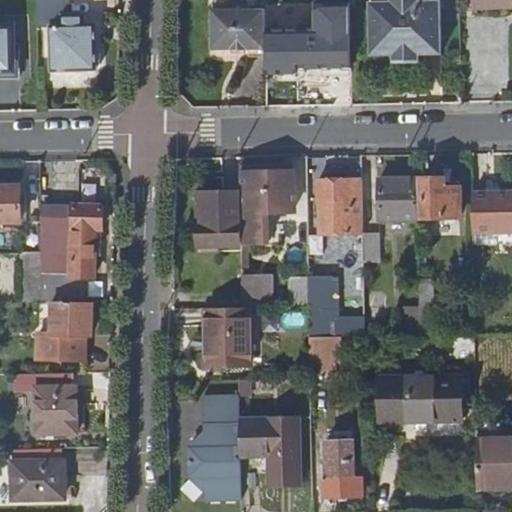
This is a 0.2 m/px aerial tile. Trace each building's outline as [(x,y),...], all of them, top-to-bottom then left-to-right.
[(71,13),(70,0),(39,0),(39,26),(52,25),(54,69),(99,67),(104,60),(103,50),(98,44),(97,22),(78,23),(77,13),(71,13)] [(351,35),(350,0),(327,0),(327,35),(351,35)] [(439,0),(370,0),(371,53),(393,53),(394,56),(419,56),(419,52),(441,52),(439,0)] [(266,52),(265,12),(212,11),(213,52),(266,52)] [(0,69),(14,70),(14,23),(0,23),(0,69)] [(247,192),(241,193),(242,242),(261,242),(261,211),(294,210),(293,172),(247,173),(247,192)] [(447,178),(424,178),(424,217),(464,217),(464,181),(447,180),(447,178)] [(418,222),(418,179),(380,180),(380,222),(418,222)] [(364,235),(363,180),(318,181),(318,204),(320,205),(321,235),(364,235)] [(0,186),(0,223),(25,222),(24,199),(18,199),(18,186),(0,186)] [(242,242),(241,193),(235,193),(199,195),(200,231),(194,231),(194,250),(242,248),(242,242)] [(511,193),(474,193),(474,239),(511,237),(511,193)] [(40,253),(41,301),(90,299),(91,277),(96,276),(98,226),(104,226),(105,204),(74,205),(73,217),(39,218),(40,253)] [(380,235),(364,235),(364,264),(380,264),(380,235)] [(21,287),(21,302),(41,301),(40,253),(21,254),(21,287)] [(332,277),(310,278),(310,308),(333,308),(332,277)] [(310,308),(310,278),(290,278),(291,308),(310,308)] [(269,279),(243,279),(243,308),(254,308),(270,308),(269,279)] [(419,306),(420,336),(433,336),(432,281),(419,281),(419,306)] [(0,287),(0,302),(21,302),(21,287),(0,287)] [(39,333),(40,359),(86,360),(86,342),(81,342),(81,334),(92,333),(92,301),(52,302),(52,333),(39,333)] [(374,328),(374,337),(420,336),(419,306),(403,307),(404,328),(374,328)] [(254,308),(243,308),(210,308),(209,365),(253,366),(254,308)] [(365,338),(365,324),(339,324),(339,327),(339,338),(365,338)] [(348,342),(320,342),(320,374),(349,374),(348,342)] [(37,391),(38,434),(79,432),(77,385),(75,385),(74,373),(16,374),(17,391),(37,391)] [(379,376),(380,422),(409,421),(409,379),(409,375),(379,376)] [(434,421),(461,420),(461,375),(409,375),(409,379),(438,378),(438,390),(450,390),(451,413),(434,413),(434,421)] [(409,421),(434,421),(434,413),(451,413),(450,390),(438,390),(438,378),(409,379),(409,421)] [(241,455),(241,421),(241,396),(205,395),(204,431),(189,446),(189,476),(205,492),(205,500),(241,500),(241,455)] [(511,436),(511,418),(476,419),(477,437),(511,436)] [(299,420),(241,421),(241,455),(269,455),(270,485),(301,485),(299,420)] [(409,421),(380,422),(380,436),(461,434),(461,420),(434,421),(409,421)] [(511,436),(477,437),(477,485),(511,484),(511,436)] [(325,465),(312,465),(313,497),(361,497),(361,476),(355,476),(355,440),(328,440),(328,476),(325,476),(325,465)] [(14,463),(15,500),(67,500),(67,461),(14,463)]
